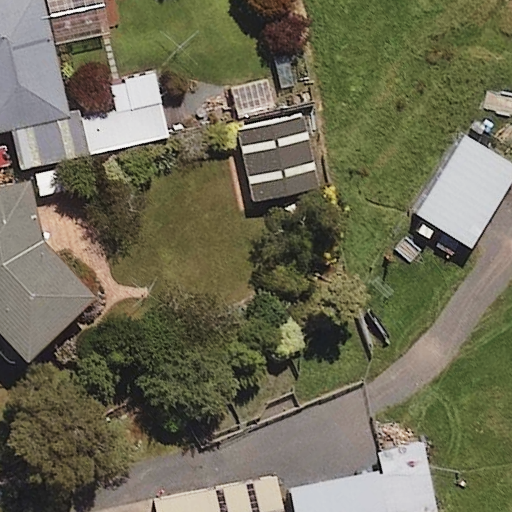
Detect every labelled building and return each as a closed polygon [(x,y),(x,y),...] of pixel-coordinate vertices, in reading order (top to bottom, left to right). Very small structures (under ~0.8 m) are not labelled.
[(0,0),(0,114),(6,113),(59,103),(46,33),(118,19),(113,0),(0,0)] [(155,84),(59,103),(6,113),(14,152),(162,124),(155,84)] [(300,106),(233,121),(252,206),(319,191),(300,106)] [(458,125),(410,201),(416,205),(408,217),(426,228),(423,233),(452,251),(511,158),(458,125)] [(31,223),(15,159),(0,162),(0,343),(3,347),(75,278),(31,223)] [(417,429),(372,438),(376,458),(274,476),(273,468),(149,491),(153,511),(393,511),(431,505),(417,429)]
